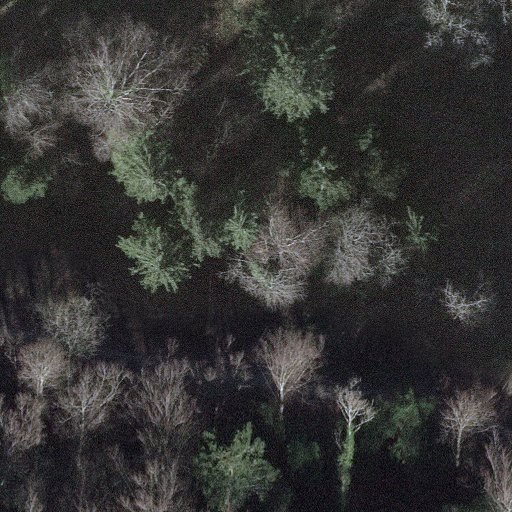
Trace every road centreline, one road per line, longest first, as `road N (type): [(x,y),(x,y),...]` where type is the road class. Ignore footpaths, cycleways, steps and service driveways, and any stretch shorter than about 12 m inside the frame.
road 1 (track): [(0,318),(314,402),(511,440)]
road 2 (track): [(0,73),(153,93),(329,94),(511,137)]
